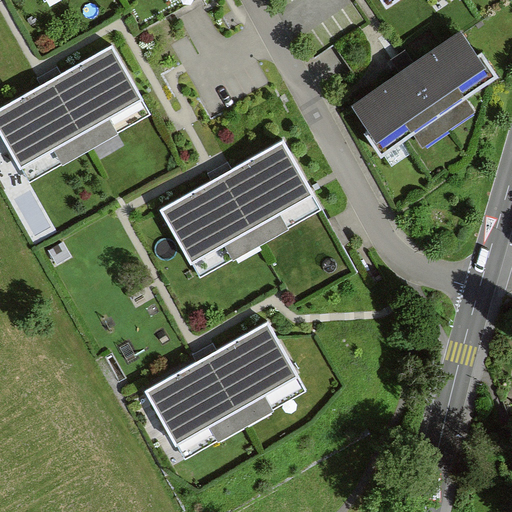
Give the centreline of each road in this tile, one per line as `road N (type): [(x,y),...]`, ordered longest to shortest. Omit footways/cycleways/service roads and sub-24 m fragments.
road 1 (residential): [(254,0),(392,253),(480,288)]
road 2 (tertiary): [(480,288),(424,511)]
